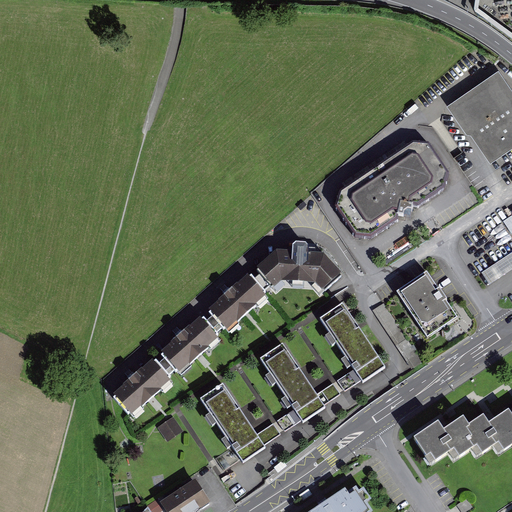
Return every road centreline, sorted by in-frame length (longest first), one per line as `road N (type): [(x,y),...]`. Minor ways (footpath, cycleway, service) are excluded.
road 1 (residential): [(365,285),(337,242),(316,233),(272,241),(112,382)]
road 2 (residential): [(241,473),(399,362),(361,304),(365,285)]
road 3 (residential): [(365,285),(442,240),(503,335)]
road 4 (secondary): [(370,424),(503,335)]
road 5 (secondary): [(248,511),(370,424)]
road 6 (track): [(145,133),(181,0)]
road 7 (unknown): [(349,173),(362,190),(377,190),(412,169),(448,174),(463,161)]
